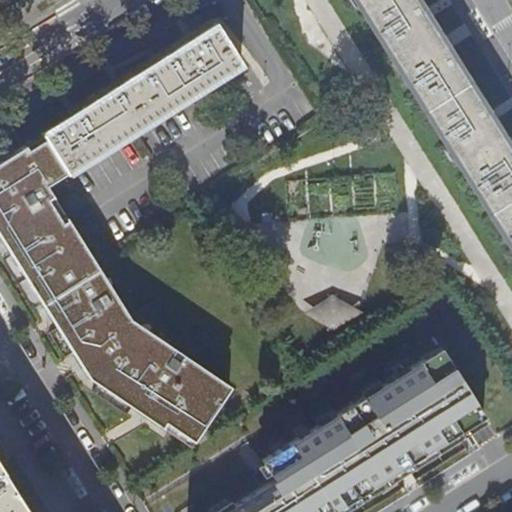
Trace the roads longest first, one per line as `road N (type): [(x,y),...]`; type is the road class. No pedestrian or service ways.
road 1 (unknown): [(357,511),(361,412),(373,379),(404,354),(451,377),(480,410),(510,468)]
road 2 (residential): [(115,511),(0,329)]
road 3 (residential): [(0,71),(113,0)]
